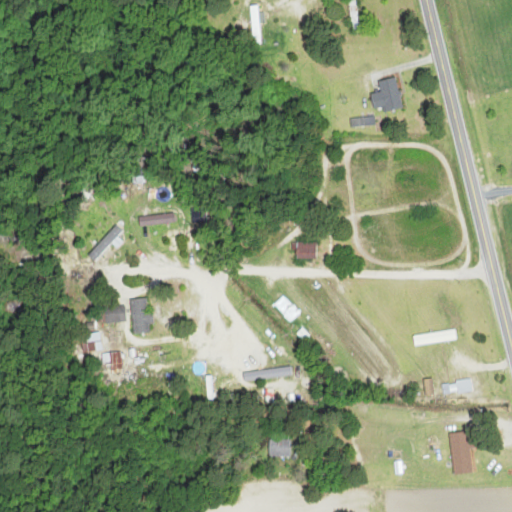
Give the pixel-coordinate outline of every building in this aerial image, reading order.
[(255,46),(266,44),(259,6),(248,8),(255,46)] [(402,109),(397,79),(379,82),(381,93),(371,95),(375,113),(402,109)] [(139,218),(139,226),(175,225),(174,216),(139,218)] [(316,242),(296,242),(296,260),(316,260),(316,242)] [(148,300),(132,300),(132,333),(151,333),(151,311),(148,311),(148,300)] [(125,308),(105,309),(107,324),(126,322),(125,308)] [(457,340),(455,330),(414,336),(416,346),(457,340)] [(249,380),(292,377),(291,369),(249,372),(249,380)] [(472,473),(471,432),(451,433),(452,473),(472,473)] [(291,458),(291,440),(269,440),(269,458),(291,458)]
